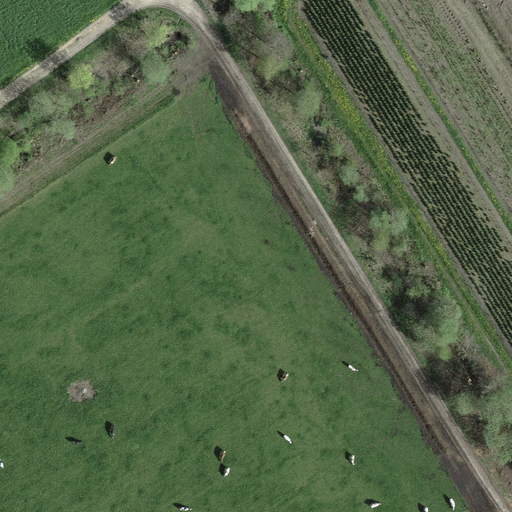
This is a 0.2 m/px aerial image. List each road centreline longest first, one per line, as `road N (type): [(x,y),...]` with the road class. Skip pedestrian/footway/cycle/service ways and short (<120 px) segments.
road 1 (track): [(503,511),(178,0)]
road 2 (track): [(0,100),(147,0)]
